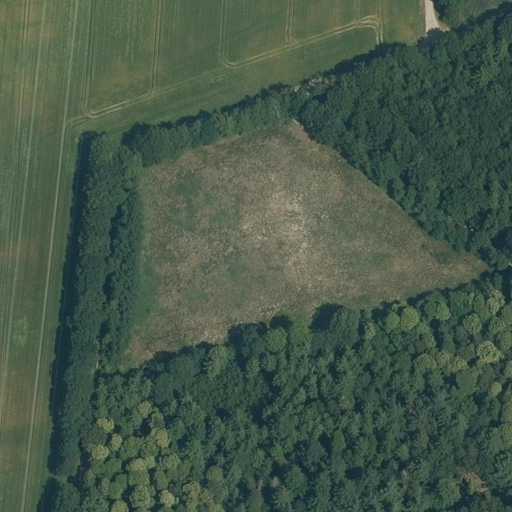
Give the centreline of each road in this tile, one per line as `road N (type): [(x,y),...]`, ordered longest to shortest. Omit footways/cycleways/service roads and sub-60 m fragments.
road 1 (track): [(299,92),(115,156),(77,511)]
road 2 (track): [(511,263),(329,122)]
road 3 (track): [(330,80),(511,19)]
